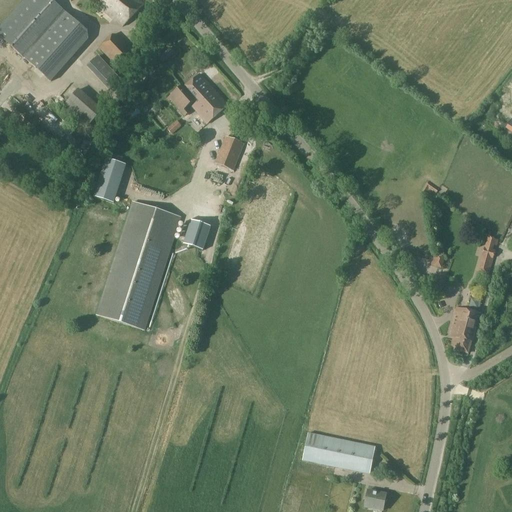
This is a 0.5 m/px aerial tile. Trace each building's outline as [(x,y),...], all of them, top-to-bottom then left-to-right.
[(86,30),(51,0),(25,0),(0,28),(0,34),(50,81),(87,40),(86,30)] [(92,0),(122,28),(144,6),(136,0),(92,0)] [(116,66),(133,50),(118,34),(112,34),(99,48),(116,66)] [(164,53),(158,58),(163,63),(168,58),(164,53)] [(119,72),(100,54),(90,63),(109,82),(119,72)] [(227,106),(199,75),(194,79),(183,89),(182,87),(167,99),(169,102),(170,101),(184,117),(189,112),(185,107),(189,104),(206,125),(227,106)] [(101,112),(78,91),(63,107),(86,128),(101,112)] [(55,126),(64,120),(60,115),(52,122),(55,126)] [(233,170),(244,144),(226,137),(215,163),(233,170)] [(125,166),(106,159),(93,197),(113,204),(125,166)] [(427,182),(420,192),(423,194),(424,195),(428,189),(436,194),(439,189),(427,182)] [(140,193),(160,199),(162,191),(142,185),(140,193)] [(177,220),(133,206),(99,313),(144,327),(177,220)] [(210,227),(190,221),(183,244),(203,251),(210,227)] [(488,277),(498,241),(487,237),(477,274),(488,277)] [(440,267),(443,257),(435,255),(431,265),(440,267)] [(446,278),(436,275),(430,290),(441,294),(446,278)] [(468,354),(471,342),(471,341),(478,314),(456,309),(448,336),(453,338),(450,347),(455,348),(454,351),(468,354)] [(370,474),(375,447),(308,434),(303,461),(370,474)] [(382,511),(386,495),(367,491),(364,508),(382,511)]
